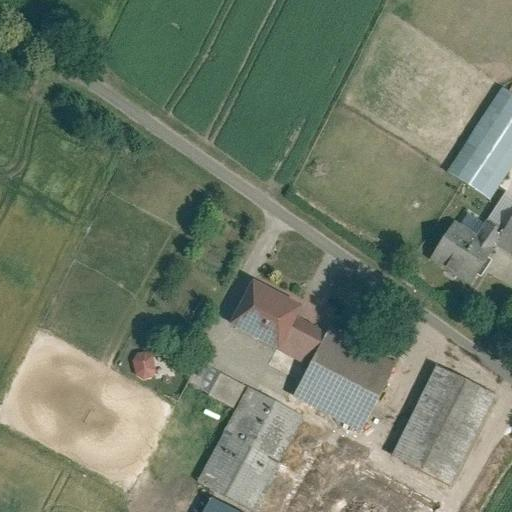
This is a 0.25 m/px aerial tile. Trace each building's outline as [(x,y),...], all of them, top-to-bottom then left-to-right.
[(511,159),(511,99),(499,91),(447,171),(488,197),(511,159)] [(475,232),(442,211),(419,248),(470,281),(494,243),(511,215),(511,198),(501,191),(475,232)] [(511,254),(511,215),(494,243),(511,254)] [(299,309),(245,279),(223,319),(277,349),(294,317),(299,309)] [(294,317),(277,349),(307,366),(325,334),(294,317)] [(307,366),(291,395),(356,430),(392,364),(328,329),(325,334),(307,366)] [(147,354),(125,362),(133,382),(154,374),(147,354)] [(244,386),(199,361),(186,382),(232,407),(244,386)] [(494,398),(430,367),(388,454),(452,485),(494,398)] [(194,476),(259,511),(273,511),(296,471),(275,460),(299,416),(244,386),(232,407),(194,476)] [(431,511),(432,510),(312,443),(296,471),(273,511),(431,511)] [(232,511),(205,497),(197,511),(232,511)]
